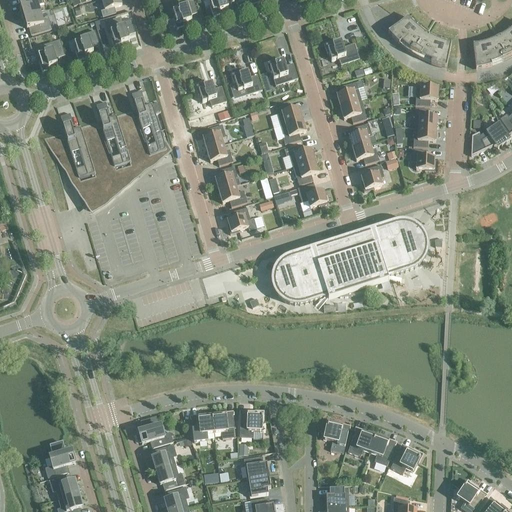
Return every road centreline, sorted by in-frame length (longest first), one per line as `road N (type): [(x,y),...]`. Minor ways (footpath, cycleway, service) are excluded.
road 1 (residential): [(216,262),(155,58)]
road 2 (residential): [(350,219),(289,16)]
road 3 (tertiary): [(66,288),(18,123)]
road 4 (tertiary): [(4,128),(55,291)]
road 5 (residential): [(125,414),(215,391),(273,395)]
road 6 (residential): [(216,262),(350,219)]
road 7 (tertiary): [(155,58),(289,16)]
road 8 (residential): [(439,445),(383,416),(308,399)]
road 9 (residential): [(85,304),(216,262)]
road 10 (tertiary): [(25,99),(155,58)]
